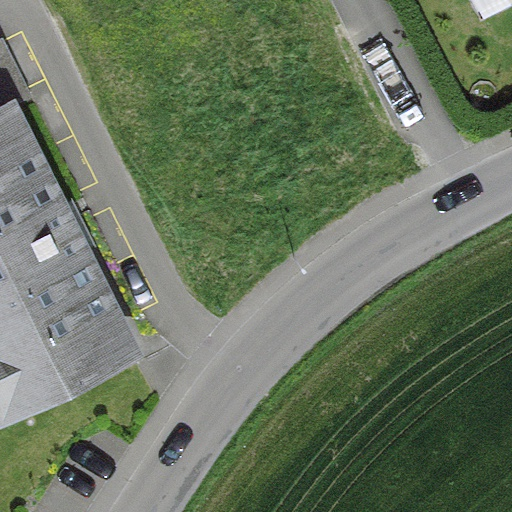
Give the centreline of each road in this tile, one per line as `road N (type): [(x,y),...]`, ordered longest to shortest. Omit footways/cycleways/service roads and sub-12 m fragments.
road 1 (residential): [(221,407),(18,0)]
road 2 (residential): [(472,202),(361,267),(221,407)]
road 3 (residential): [(472,202),(372,0)]
road 4 (residential): [(221,407),(145,511)]
